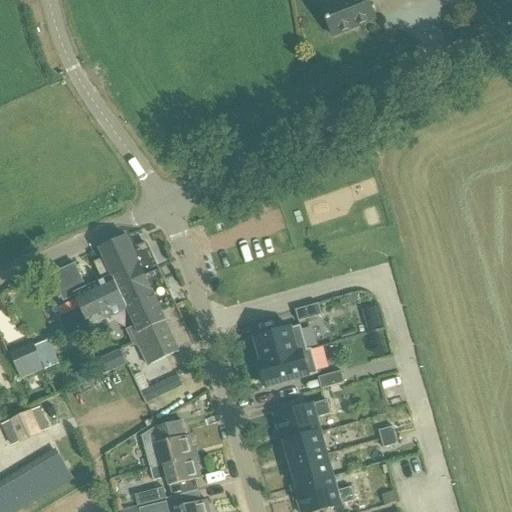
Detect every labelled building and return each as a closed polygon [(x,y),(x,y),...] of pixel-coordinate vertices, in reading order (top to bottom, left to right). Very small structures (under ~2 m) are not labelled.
[(338,0),(321,7),(333,37),(376,19),(367,0),(338,0)] [(105,261),(128,310),(136,327),(177,308),(147,244),(133,251),(127,237),(100,250),(105,261)] [(128,310),(105,261),(95,265),(103,283),(97,286),(99,289),(95,291),(100,303),(99,303),(107,320),(128,310)] [(104,321),(107,320),(99,303),(100,303),(95,291),(99,289),(97,286),(87,291),(76,265),(52,276),(62,297),(68,294),(70,299),(76,296),(81,308),(58,318),(67,338),(104,321)] [(332,309),(359,302),(358,296),(331,304),(332,309)] [(321,316),(318,305),(295,311),(298,323),(321,316)] [(177,308),(136,327),(127,331),(133,345),(138,343),(149,366),(194,345),(177,308)] [(261,364),(307,351),(300,326),(266,336),(266,335),(260,337),(260,338),(254,339),(259,356),(261,364)] [(14,356),(23,380),(44,371),(36,352),(35,347),(14,356)] [(49,347),(36,352),(44,371),(57,366),(49,347)] [(311,350),(307,351),(261,364),(259,365),(263,378),(265,384),(266,389),(318,375),(311,350)] [(107,373),(127,364),(121,351),(101,360),(107,373)] [(80,385),(91,380),(85,369),(75,373),(80,385)] [(321,390),(344,384),(341,372),(318,379),(321,390)] [(149,403),(185,387),(179,375),(143,391),(149,403)] [(412,396),(392,398),(393,412),(414,409),(412,396)] [(321,434),(317,419),(331,415),(327,401),(313,405),(274,416),(279,433),(276,434),(279,446),(284,445),(321,434)] [(43,407),(4,425),(14,447),(53,429),(43,407)] [(164,466),(196,458),(190,436),(186,437),(182,422),(154,429),(142,437),(151,470),(164,466)] [(379,432),(381,440),(396,436),(393,428),(379,432)] [(327,456),(321,434),(284,445),(288,457),(288,458),(289,464),(290,464),(290,466),(327,456)] [(396,436),(381,440),(383,449),(398,445),(396,436)] [(333,477),(327,456),(290,466),(291,467),(290,468),(292,474),(293,474),(296,487),(333,477)] [(151,470),(150,470),(153,482),(167,478),(170,488),(201,480),(196,458),(164,466),(151,470)] [(0,490),(0,511),(17,511),(58,488),(44,464),(0,490)] [(341,506),(355,502),(351,488),(337,492),(333,477),(296,487),(291,488),(295,501),(297,500),(300,511),(319,511),(341,506)] [(155,504),(164,501),(167,500),(164,489),(155,492),(152,493),(155,504)] [(166,511),(164,501),(155,504),(143,507),(144,511),(156,511),(157,511),(166,511)] [(197,504),(175,510),(175,511),(209,511),(207,502),(200,503),(197,504)]
